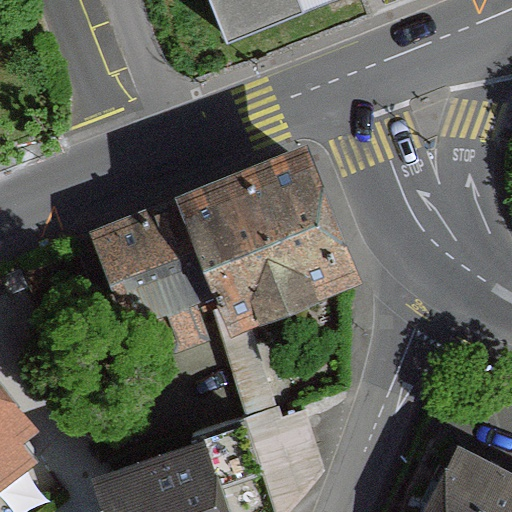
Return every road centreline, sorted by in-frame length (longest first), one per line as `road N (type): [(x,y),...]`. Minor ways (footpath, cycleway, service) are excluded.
road 1 (residential): [(458,262),(412,337),(342,511)]
road 2 (tertiary): [(458,262),(450,163),(488,82),(511,57)]
road 3 (tertiary): [(458,262),(420,221),(360,75)]
road 4 (tertiary): [(360,75),(174,145)]
road 5 (tertiary): [(174,145),(0,214)]
road 6 (tertiary): [(511,14),(360,75)]
road 7 (residential): [(174,145),(123,0)]
